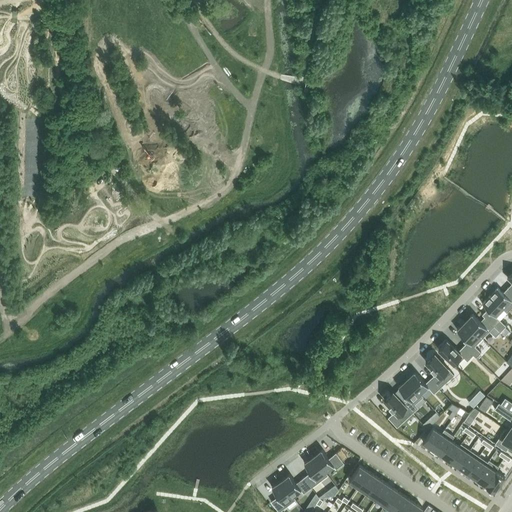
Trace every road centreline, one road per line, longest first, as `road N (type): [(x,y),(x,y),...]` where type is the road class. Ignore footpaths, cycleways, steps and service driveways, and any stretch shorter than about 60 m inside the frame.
road 1 (primary): [(0,508),(288,282),(353,218),(413,137),(481,0)]
road 2 (residential): [(511,254),(331,422)]
road 3 (residential): [(451,511),(331,422)]
